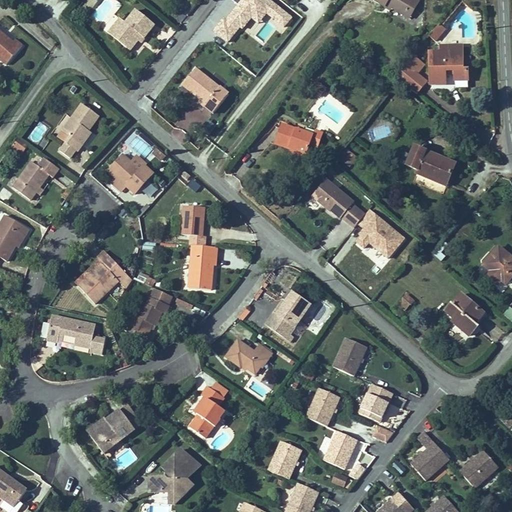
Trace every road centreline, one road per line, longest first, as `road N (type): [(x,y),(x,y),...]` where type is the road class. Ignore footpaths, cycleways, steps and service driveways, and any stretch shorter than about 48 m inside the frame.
road 1 (residential): [(54,396),(179,355),(224,317),(282,242)]
road 2 (unclassified): [(282,242),(443,381)]
road 3 (unclassified): [(126,106),(282,242)]
road 4 (residential): [(84,203),(32,294),(23,395)]
road 5 (residential): [(344,511),(443,381)]
road 6 (tertiary): [(503,0),(511,141)]
road 7 (residential): [(208,0),(126,106)]
road 8 (residential): [(104,511),(71,463),(54,396)]
